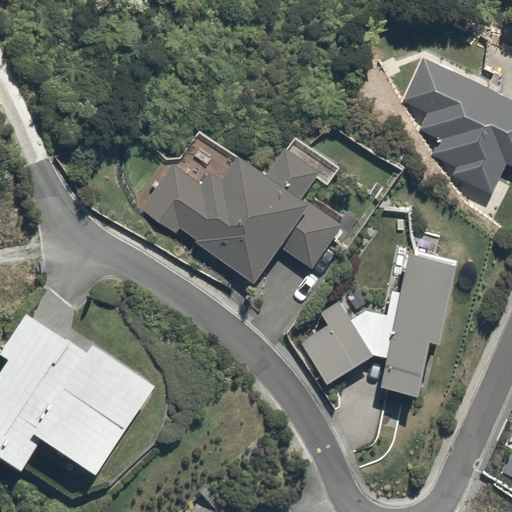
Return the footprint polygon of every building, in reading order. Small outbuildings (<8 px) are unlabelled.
[(399,23),(369,38),(383,67),(413,51),(399,23)] [(511,96),(425,58),(404,103),(428,113),(420,131),(440,140),(432,159),(457,170),(453,179),(487,194),(500,166),(511,171),(511,96)] [(173,228),(176,223),(252,276),(274,244),(309,268),(343,220),(303,191),(322,164),(284,138),(262,170),(196,124),(139,204),(173,228)] [(405,248),(397,287),(391,286),(387,310),(350,303),(343,291),(319,306),(329,323),(300,341),(325,379),(369,351),(384,355),(380,381),(417,388),(428,334),(442,336),(457,257),(405,248)] [(82,351),(23,311),(0,346),(0,459),(19,472),(38,443),(93,480),(155,388),(88,343),(82,351)] [(209,511),(204,503),(191,511),(209,511)]
